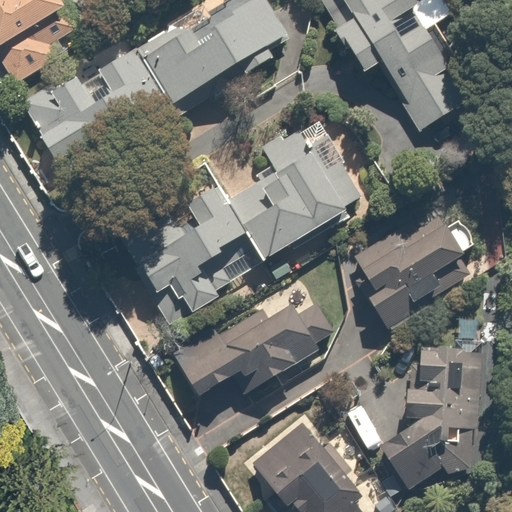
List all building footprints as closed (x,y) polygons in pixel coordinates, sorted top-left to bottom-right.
[(0,0),(0,49),(18,80),(56,57),(51,48),(88,27),(72,0),(0,0)] [(138,58),(165,106),(172,102),(183,123),(222,102),(215,90),(259,66),(263,74),(286,61),(282,53),(296,46),(270,0),(267,0),(236,18),(241,27),(219,38),(226,50),(207,61),(189,29),(138,58)] [(341,0),(357,27),(343,35),(372,85),(388,76),(423,137),(474,107),(433,35),(457,21),(444,0),(341,0)] [(165,106),(138,58),(106,75),(115,92),(91,105),(79,83),(27,111),(57,165),(165,106)] [(228,202),(253,242),(268,269),(354,221),(348,211),(364,202),(318,121),(267,150),(275,164),(258,174),(262,182),(228,202)] [(253,242),(228,202),(220,188),(189,205),(204,232),(187,241),(175,218),(128,245),(157,297),(181,283),(200,317),(219,306),(210,291),(229,280),(226,275),(241,266),(234,253),(253,242)] [(407,226),(357,259),(386,302),(375,310),(391,334),(480,275),(444,222),(417,241),(407,226)] [(255,311),(175,360),(196,394),(175,407),(206,458),(364,360),(344,327),(333,334),(319,310),(301,321),(293,308),(264,326),(255,311)] [(488,352),(426,350),(424,391),(412,390),(410,423),(423,424),(385,452),(414,489),(442,468),(448,476),(484,478),(488,352)] [(367,511),(308,428),(254,466),(287,511),(288,511),(298,505),(302,511),(367,511)]
